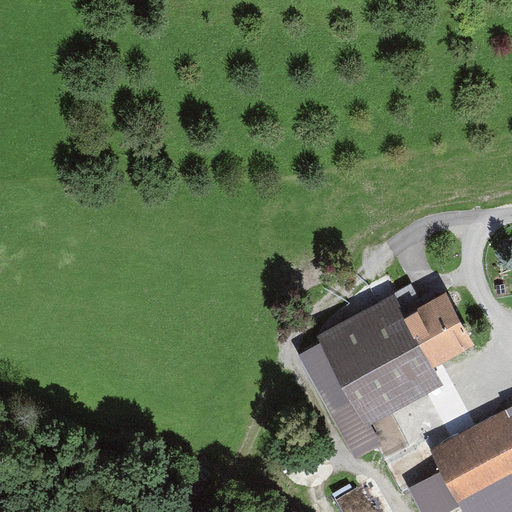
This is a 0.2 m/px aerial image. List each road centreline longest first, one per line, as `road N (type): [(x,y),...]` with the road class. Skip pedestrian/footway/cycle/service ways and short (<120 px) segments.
road 1 (track): [(511,217),(400,248),(284,353)]
road 2 (track): [(399,511),(374,476),(345,464),(284,353)]
road 3 (track): [(284,353),(227,478),(202,511)]
road 4 (track): [(460,226),(511,359)]
